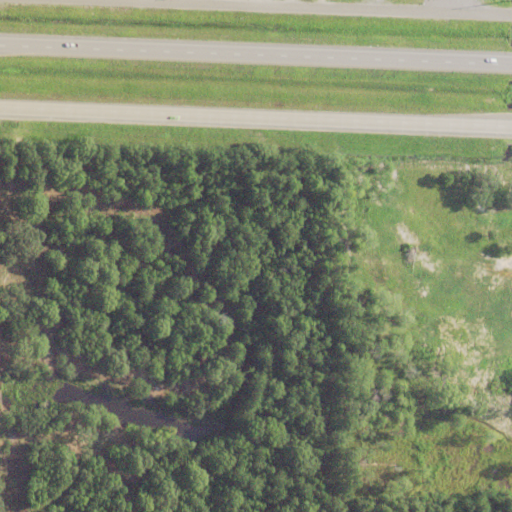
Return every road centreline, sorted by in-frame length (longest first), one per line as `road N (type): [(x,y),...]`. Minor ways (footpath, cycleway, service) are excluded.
road 1 (primary): [(511,62),(0,44)]
road 2 (primary): [(0,110),(511,128)]
road 3 (residential): [(13,111),(0,339)]
